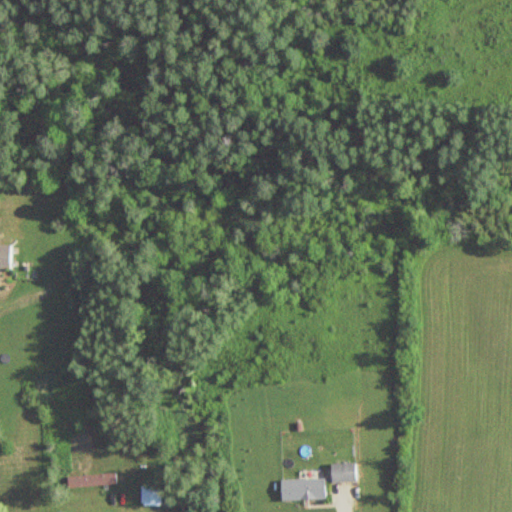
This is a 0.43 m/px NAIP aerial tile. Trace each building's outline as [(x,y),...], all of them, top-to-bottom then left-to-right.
[(8,245),(0,244),(0,267),(8,267),(8,245)] [(329,463),(329,481),(354,481),(354,463),(329,463)] [(83,472),(66,473),(66,484),(115,483),(114,472),(83,472)] [(323,499),(323,479),(279,479),(279,499),(323,499)] [(159,503),(159,485),(139,485),(139,503),(159,503)]
